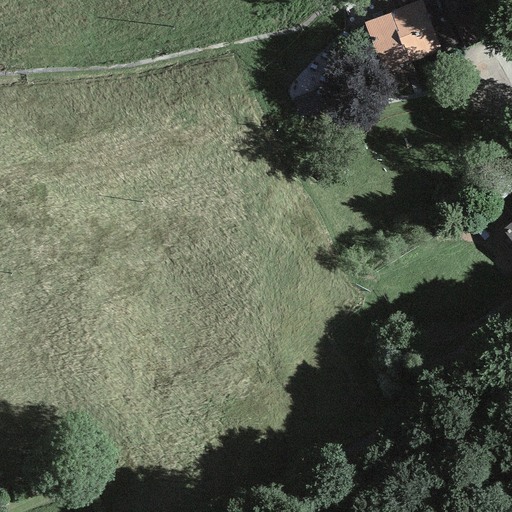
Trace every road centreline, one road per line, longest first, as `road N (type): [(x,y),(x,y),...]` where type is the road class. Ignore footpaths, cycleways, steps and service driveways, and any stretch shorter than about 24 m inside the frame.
road 1 (track): [(0,81),(143,66),(321,24)]
road 2 (residential): [(511,380),(321,511)]
